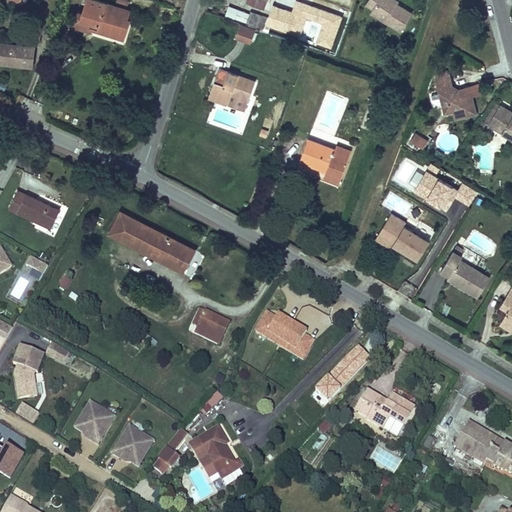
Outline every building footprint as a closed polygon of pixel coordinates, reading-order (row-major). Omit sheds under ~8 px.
[(112,17),(114,8),(89,0),(87,0),(82,16),(78,15),(73,29),(90,36),(91,31),(110,37),(116,18),(112,17)] [(344,14),(304,0),(297,0),(294,9),(275,2),(267,23),(302,36),(309,16),(325,21),(318,41),(333,47),(344,14)] [(392,0),(366,0),(365,3),(372,7),(370,11),(400,29),(411,11),(396,2),(392,0)] [(224,15),(245,22),(249,12),(228,5),(224,15)] [(116,18),(110,37),(114,39),(120,20),(116,18)] [(250,42),(256,28),(240,22),(234,36),(250,42)] [(0,62),(32,66),(35,45),(0,41),(0,62)] [(214,77),(222,80),(226,68),(218,65),(214,77)] [(222,80),(214,77),(207,95),(244,107),(254,77),(226,68),(222,80)] [(444,75),(431,78),(434,95),(426,97),(427,104),(432,107),(437,106),(437,108),(446,105),(448,113),(450,120),(472,115),(468,98),(465,96),(456,98),(454,91),(449,92),(444,75)] [(493,102),(482,121),(486,124),(497,104),(493,102)] [(511,117),(510,117),(511,112),(497,104),(486,124),(511,139),(511,117)] [(446,105),(437,108),(439,115),(448,113),(446,105)] [(482,121),(479,119),(474,128),(478,130),(482,121)] [(430,139),(417,131),(412,139),(425,147),(430,139)] [(338,180),(348,152),(335,147),(307,137),(299,158),(312,163),(314,157),(329,163),(327,168),(324,174),(338,180)] [(337,142),(335,147),(348,152),(350,147),(337,142)] [(312,163),(327,168),(329,163),(314,157),(312,163)] [(409,184),(419,167),(405,159),(395,177),(409,184)] [(442,166),(433,160),(429,166),(439,171),(442,166)] [(428,168),(416,189),(448,209),(457,194),(471,203),(480,189),(464,180),(459,187),(428,168)] [(61,210),(18,190),(9,209),(52,229),(61,210)] [(108,233),(159,258),(164,249),(182,258),(178,267),(184,270),(195,247),(119,210),(108,233)] [(405,219),(389,211),(376,233),(393,243),(419,257),(430,237),(403,223),(405,219)] [(393,243),(376,233),(374,238),(390,247),(393,243)] [(164,249),(159,258),(178,267),(182,258),(164,249)] [(469,286),(467,289),(477,296),(489,276),(459,259),(462,255),(457,252),(452,249),(441,269),(450,274),(448,279),(455,283),(457,280),(469,286)] [(5,278),(18,270),(7,253),(0,257),(0,286),(2,284),(5,278)] [(39,282),(48,266),(30,256),(21,272),(39,282)] [(457,280),(455,283),(467,289),(469,286),(457,280)] [(511,285),(505,296),(507,296),(511,299),(511,300),(507,310),(501,319),(511,325),(511,285)] [(501,307),(507,310),(511,300),(511,299),(507,296),(501,307)] [(194,332),(219,343),(229,320),(199,306),(192,322),(197,325),(194,332)] [(302,357),(313,339),(303,333),(296,329),(298,325),(284,317),(282,320),(275,316),(266,311),(255,330),(265,335),(267,331),(281,339),(295,347),(292,351),(302,357)] [(511,325),(501,319),(500,322),(511,329),(511,325)] [(0,337),(6,340),(12,327),(0,321),(0,337)] [(267,331),(265,335),(279,344),(281,339),(267,331)] [(281,339),(279,344),(292,351),(295,347),(281,339)] [(65,349),(54,343),(47,354),(58,360),(65,349)] [(14,375),(19,402),(31,400),(29,389),(36,388),(34,378),(36,373),(38,373),(44,355),(21,346),(13,364),(18,366),(16,369),(19,370),(18,375),(15,374),(14,375)] [(65,364),(71,353),(65,349),(58,360),(65,364)] [(370,407),(377,394),(365,387),(358,399),(370,407)] [(31,400),(38,399),(36,388),(29,389),(31,400)] [(200,406),(206,414),(225,401),(220,393),(200,406)] [(391,403),(395,396),(391,393),(386,400),(391,403)] [(391,403),(386,400),(377,394),(370,407),(358,399),(353,407),(366,414),(364,416),(396,435),(413,406),(395,396),(391,403)] [(93,434),(91,437),(100,443),(116,414),(91,400),(76,426),(85,430),(85,429),(93,434)] [(22,404),(16,415),(33,424),(39,413),(22,404)] [(321,428),(332,418),(328,413),(316,424),(321,428)] [(190,428),(182,421),(180,423),(170,435),(178,442),(190,428)] [(132,423),(115,451),(122,456),(126,452),(134,457),(134,459),(141,463),(156,438),(132,423)] [(85,430),(87,435),(91,437),(93,434),(85,429),(85,430)] [(214,429),(196,440),(215,472),(231,462),(221,446),(224,444),(214,429)] [(500,475),(511,482),(511,456),(468,430),(453,454),(482,471),(482,469),(490,475),(492,472),(499,477),(500,475)] [(178,442),(170,435),(161,445),(175,458),(184,447),(178,442)] [(313,447),(318,451),(326,440),(322,436),(313,447)] [(231,462),(215,472),(220,479),(240,466),(236,459),(231,462)] [(33,511),(27,508),(28,505),(10,495),(0,511),(33,511)]
